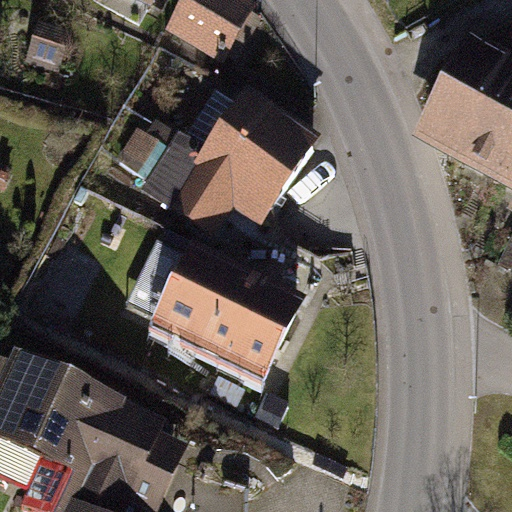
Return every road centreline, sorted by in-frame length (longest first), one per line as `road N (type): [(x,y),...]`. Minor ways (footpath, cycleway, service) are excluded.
road 1 (secondary): [(429,332),(405,213),(360,96),(306,0)]
road 2 (secondary): [(416,511),(429,332)]
